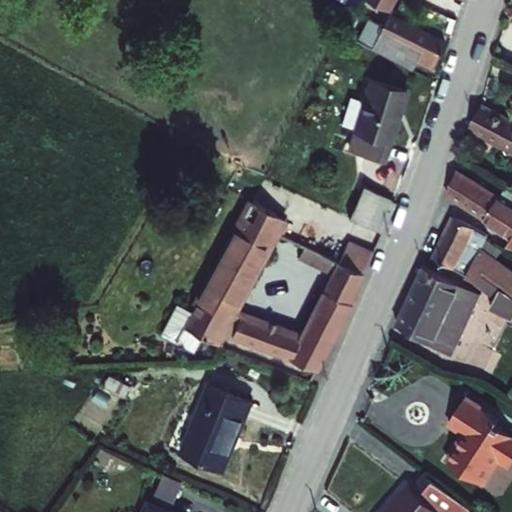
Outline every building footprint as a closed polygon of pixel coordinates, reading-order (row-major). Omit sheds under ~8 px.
[(376,0),(391,8),(395,0),(376,0)] [(447,42),(393,14),(376,47),(417,68),(421,60),(434,66),(447,42)] [(410,91),(375,80),(352,153),(388,163),(410,91)] [(511,111),(488,98),(476,121),(506,137),(511,127),(511,111)] [(500,191),(459,165),(452,186),(489,209),(500,191)] [(511,178),(509,176),(500,191),(511,198),(511,178)] [(395,200),(365,184),(350,212),(381,228),(395,200)] [(511,198),(500,191),(489,209),(511,223),(511,198)] [(285,212),(255,196),(180,337),(197,346),(203,333),(217,340),(285,212)] [(455,211),(438,251),(482,270),(486,265),(499,273),(511,282),(511,258),(488,242),(481,240),(488,225),(455,211)] [(375,248),(332,228),(323,248),(365,269),(375,248)] [(304,336),(243,314),(233,337),(321,370),(365,269),(323,248),(309,242),(303,255),(327,267),(329,263),(336,268),(304,336)] [(431,258),(419,286),(453,301),(448,312),(463,319),(470,306),(477,309),(487,284),(431,258)] [(511,282),(499,273),(491,285),(505,294),(507,290),(511,293),(511,282)] [(419,286),(406,315),(436,335),(462,344),(477,309),(470,306),(463,319),(448,312),(453,301),(419,286)] [(225,381),(218,377),(188,444),(231,461),(199,442),(225,381)] [(259,397),(225,381),(199,442),(231,461),(259,397)] [(502,408),(470,387),(447,421),(464,432),(453,449),(487,470),(501,448),(508,452),(511,444),(511,422),(503,417),(504,415),(499,412),(502,408)] [(416,473),(386,511),(444,511),(452,502),(464,511),(465,511),(478,496),(433,462),(422,477),(416,473)] [(170,465),(158,495),(181,505),(193,474),(170,465)] [(196,511),(181,505),(158,495),(150,511),(196,511)]
